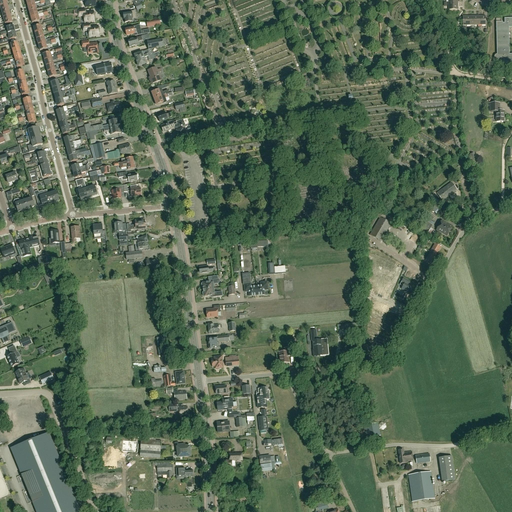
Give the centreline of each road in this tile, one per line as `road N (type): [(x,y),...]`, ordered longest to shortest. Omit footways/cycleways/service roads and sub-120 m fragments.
road 1 (unclassified): [(287,372),(389,358),(461,233),(511,202)]
road 2 (residential): [(72,215),(15,0)]
road 3 (secondary): [(173,205),(123,64),(110,0)]
road 4 (secondary): [(199,381),(173,205)]
road 5 (unclassified): [(95,511),(49,396),(0,394)]
road 6 (secondary): [(210,511),(199,381)]
road 7 (unclassified): [(326,454),(455,444)]
